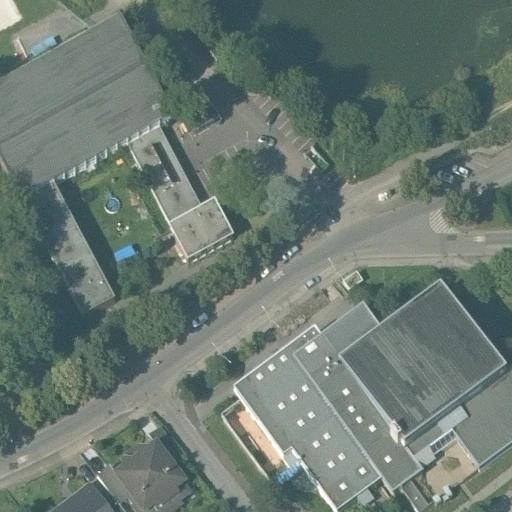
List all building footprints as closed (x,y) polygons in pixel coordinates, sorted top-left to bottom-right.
[(0,0),(0,24),(9,25),(8,0),(0,0)] [(97,37),(0,89),(0,168),(19,204),(22,203),(83,315),(114,299),(53,186),(128,145),(171,225),(169,226),(188,261),(233,236),(214,201),(202,208),(158,128),(172,121),(120,25),(97,37)] [(356,271),(343,281),(349,289),(363,280),(356,271)] [(235,394),(292,471),(300,465),(334,511),(341,511),(362,497),(381,483),(392,498),(399,493),(412,511),(425,511),(428,510),(410,486),(422,477),(413,466),(452,437),(478,472),(511,447),(511,374),(510,372),(503,377),(440,292),(381,335),(364,312),(322,342),(316,334),(235,394)] [(237,405),(224,416),(236,432),(250,421),(237,405)] [(182,458),(160,430),(148,439),(155,449),(156,448),(160,454),(162,453),(172,466),(182,458)] [(155,449),(148,454),(135,453),(130,456),(173,511),(175,511),(184,505),(182,503),(192,495),(184,485),(188,482),(179,471),(178,473),(172,466),(162,453),(160,454),(156,448),(155,449)] [(125,460),(123,473),(116,478),(116,479),(120,485),(118,486),(128,499),(134,506),(132,507),(135,511),(173,511),(130,456),(125,460)] [(116,478),(109,469),(96,478),(117,504),(119,507),(128,499),(118,486),(120,485),(116,479),(116,478)] [(106,511),(89,489),(58,511),(106,511)]
